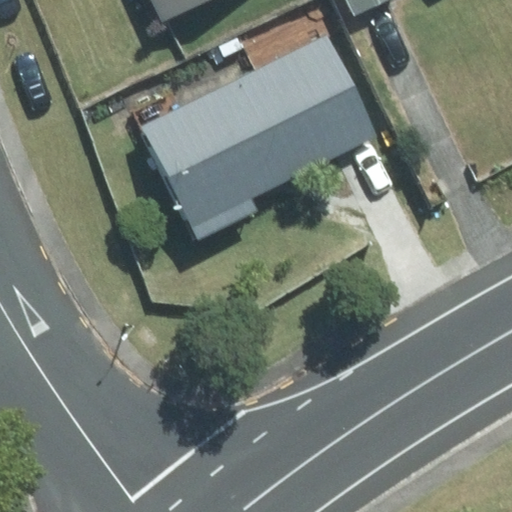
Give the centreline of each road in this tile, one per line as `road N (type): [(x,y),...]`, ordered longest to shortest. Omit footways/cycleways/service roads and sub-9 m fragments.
road 1 (residential): [(511,333),(386,407),(242,511)]
road 2 (residential): [(145,511),(47,384),(0,306)]
